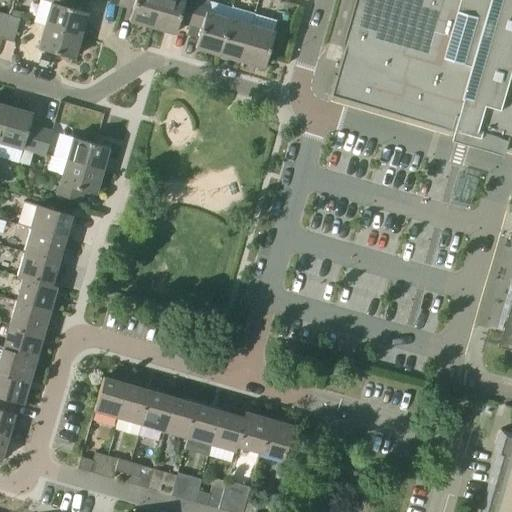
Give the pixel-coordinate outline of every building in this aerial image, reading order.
[(44,26),(80,36),(87,13),(74,9),(76,0),(41,0),(51,3),(44,26)] [(151,27),(158,0),(121,0),(120,5),(132,9),(129,21),(151,27)] [(178,22),(189,25),(196,1),(195,0),(158,0),(151,27),(175,34),(178,22)] [(504,146),(511,148),(511,0),(356,0),(328,95),(457,132),(459,124),(470,127),(478,130),(476,138),(501,145),(504,146)] [(195,48),(217,54),(228,19),(206,12),(208,5),(196,1),(189,25),(187,33),(199,36),(195,48)] [(217,54),(240,61),(250,25),(254,14),(232,8),(229,19),(228,19),(217,54)] [(8,15),(1,39),(13,42),(20,18),(8,15)] [(250,25),(240,61),(264,68),(274,32),(250,25)] [(73,59),(80,36),(44,26),(38,49),(73,59)] [(41,53),(37,65),(47,68),(50,56),(41,53)] [(62,103),(59,121),(72,124),(73,119),(101,124),(103,111),(62,103)] [(0,137),(9,107),(0,104),(0,137)] [(33,153),(40,129),(29,125),(32,113),(9,107),(0,137),(0,156),(30,165),(33,153)] [(40,129),(33,153),(45,156),(52,132),(40,129)] [(66,161),(102,171),(108,148),(73,138),(66,161)] [(95,194),(102,171),(66,161),(51,156),(47,169),(62,174),(56,195),(80,202),(83,191),(95,194)] [(17,226),(30,229),(66,240),(66,239),(64,238),(70,216),(71,216),(71,215),(37,205),(24,202),(17,226)] [(66,240),(30,229),(24,252),(59,263),(60,262),(57,262),(63,240),(66,240)] [(59,264),(59,263),(24,252),(17,275),(50,285),(57,263),(59,264)] [(59,287),(50,285),(17,275),(17,276),(23,278),(16,300),(16,301),(52,311),(50,310),(56,288),(59,289),(59,287)] [(52,312),(52,311),(16,301),(15,301),(16,301),(9,323),(9,324),(45,335),(45,334),(43,333),(49,311),(52,312)] [(511,306),(504,333),(503,333),(499,347),(502,348),(502,347),(511,349),(511,306)] [(45,335),(9,324),(9,325),(3,347),(2,347),(38,358),(39,357),(36,357),(43,335),(45,335)] [(0,371),(32,381),(29,380),(36,358),(38,359),(38,358),(2,347),(0,346),(0,371)] [(31,382),(32,381),(0,371),(0,398),(14,402),(22,404),(29,381),(31,382)] [(127,384),(103,377),(93,411),(117,418),(127,384)] [(140,424),(150,391),(127,384),(117,418),(140,424)] [(164,431),(174,398),(150,391),(140,424),(164,431)] [(0,435),(9,438),(9,437),(7,436),(13,414),(13,415),(14,413),(11,413),(14,402),(0,398),(0,435)] [(187,438),(197,404),(174,398),(164,431),(187,438)] [(211,444),(220,411),(197,404),(187,438),(211,444)] [(236,446),(243,418),(220,411),(211,444),(235,451),(236,446)] [(259,452),(268,419),(245,412),(243,418),(236,446),(259,452)] [(283,459),(292,426),(268,419),(259,452),(283,459)] [(511,511),(511,433),(500,430),(499,432),(495,449),(498,450),(479,511),(511,511)] [(9,438),(0,435),(0,461),(2,462),(2,460),(0,459),(6,438),(9,438)] [(100,475),(106,456),(95,452),(93,461),(80,457),(77,469),(100,475)] [(129,462),(118,459),(106,456),(100,475),(113,479),(115,471),(126,474),(129,462)] [(153,469),(142,466),(129,462),(126,474),(127,474),(125,482),(148,489),(153,469)] [(176,476),(164,473),(153,469),(148,489),(159,492),(162,484),(172,487),(176,476)] [(194,502),(197,491),(201,479),(177,473),(176,476),(172,487),(170,495),(194,502)] [(214,478),(212,486),(224,489),(226,481),(214,478)] [(227,511),(241,511),(249,486),(226,480),(226,481),(224,489),(218,509),(227,511)] [(224,489),(212,486),(209,494),(197,491),(194,502),(218,509),(224,489)] [(256,511),(260,500),(252,498),(254,488),(249,486),(241,511),(256,511)]
